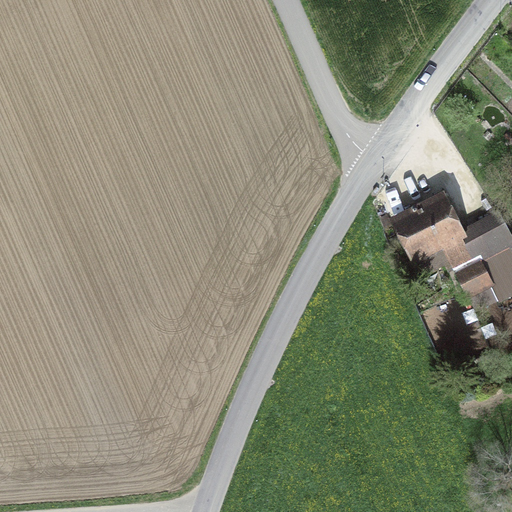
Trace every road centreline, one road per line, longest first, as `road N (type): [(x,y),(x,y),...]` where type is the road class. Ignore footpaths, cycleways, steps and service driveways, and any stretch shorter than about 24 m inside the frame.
road 1 (unclassified): [(366,182),(235,413),(207,511)]
road 2 (unclassified): [(504,0),(366,182)]
road 3 (residential): [(286,0),(366,182)]
